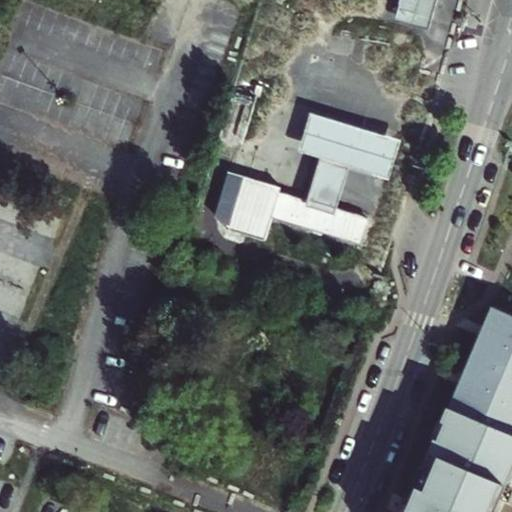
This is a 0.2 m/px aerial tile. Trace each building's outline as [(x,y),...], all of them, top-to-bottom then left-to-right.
[(405,0),(405,4),(409,5),(431,12),(438,13),(441,0),(405,0)] [(431,12),(409,5),(406,17),(428,24),(431,12)] [(326,155),(312,198),(341,207),(348,187),(355,164),(395,176),(407,138),(352,121),(316,111),(305,149),(326,155)] [(55,179),(80,188),(84,178),(58,168),(55,179)] [(287,185),(250,174),(234,227),(270,238),(277,216),(363,242),(371,216),(341,207),(312,198),(285,190),(287,185)] [(476,354),(511,369),(511,308),(498,302),(476,354)] [(511,428),(511,369),(476,354),(455,405),(511,428)] [(496,511),(511,471),(511,428),(455,405),(410,511),(496,511)]
